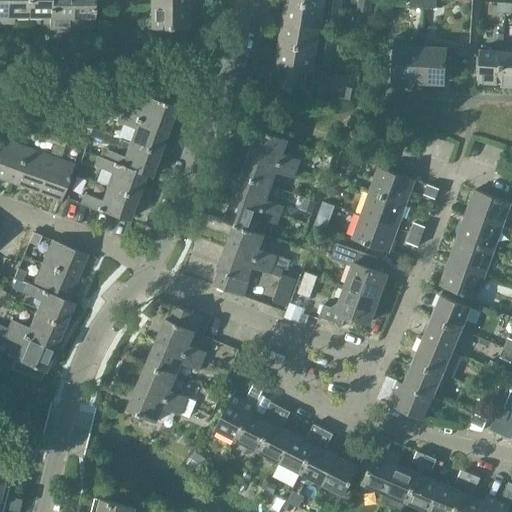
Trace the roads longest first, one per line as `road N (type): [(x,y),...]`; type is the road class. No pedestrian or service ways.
road 1 (residential): [(145,266),(224,100),(243,0)]
road 2 (residential): [(45,511),(81,370),(145,266)]
road 3 (residential): [(383,364),(460,167)]
road 4 (residential): [(362,414),(256,368),(274,320)]
road 5 (residential): [(145,266),(0,201)]
road 6 (residential): [(511,461),(362,414)]
road 7 (residential): [(274,320),(145,266)]
